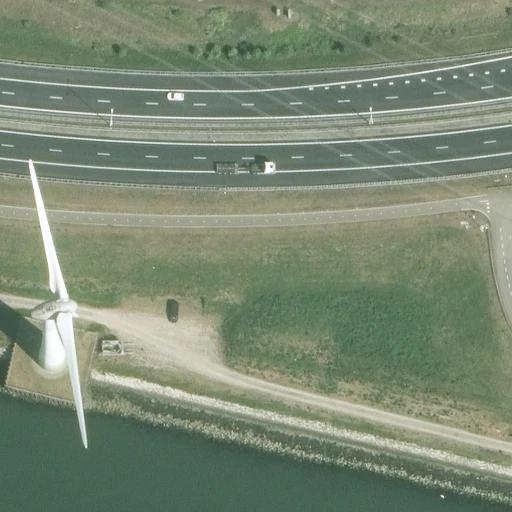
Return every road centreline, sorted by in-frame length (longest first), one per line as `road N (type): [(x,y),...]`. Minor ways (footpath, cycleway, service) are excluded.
road 1 (track): [(511,447),(220,372),(111,317),(0,297)]
road 2 (motorway): [(511,87),(198,113),(0,96)]
road 3 (motorway): [(0,140),(214,156),(511,136)]
